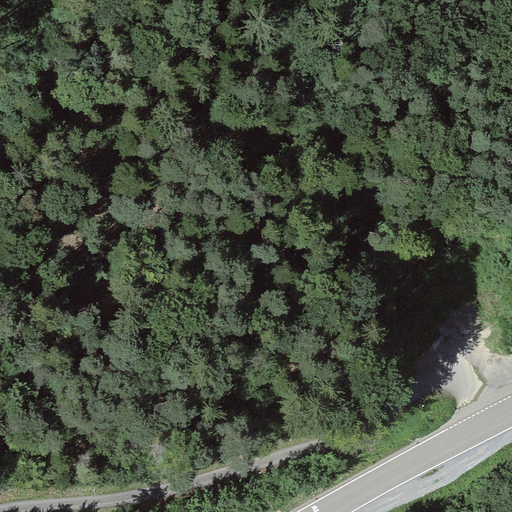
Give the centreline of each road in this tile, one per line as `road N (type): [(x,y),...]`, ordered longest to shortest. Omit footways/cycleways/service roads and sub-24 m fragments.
road 1 (track): [(485,424),(461,377),(440,375),(356,434),(246,471),(116,500),(0,511)]
road 2 (tertiary): [(326,511),(511,412)]
